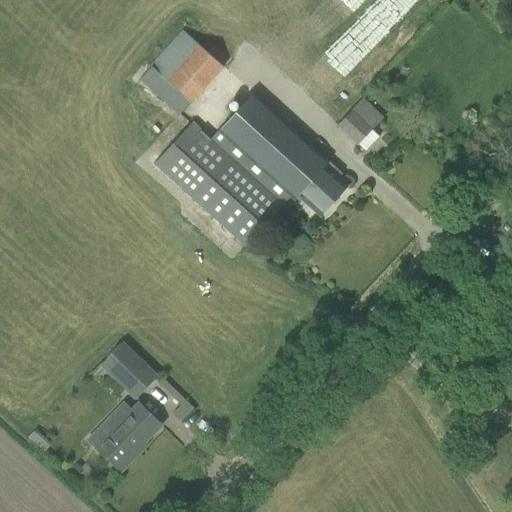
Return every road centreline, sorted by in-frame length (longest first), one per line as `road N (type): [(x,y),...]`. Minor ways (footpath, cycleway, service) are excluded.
road 1 (tertiary): [(221,511),(511,196)]
road 2 (unknown): [(511,427),(491,420),(382,336)]
